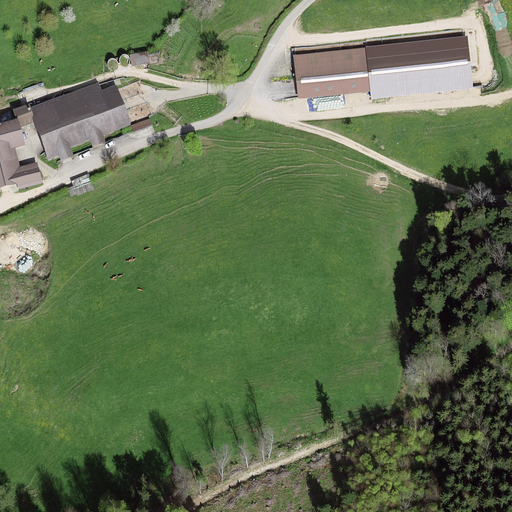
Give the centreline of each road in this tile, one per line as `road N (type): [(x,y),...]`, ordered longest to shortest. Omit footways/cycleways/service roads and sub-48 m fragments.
road 1 (track): [(186,511),(249,476),(429,399),(511,342)]
road 2 (track): [(283,118),(459,190),(511,195)]
road 3 (track): [(511,92),(283,118)]
road 4 (residential): [(237,104),(310,0)]
